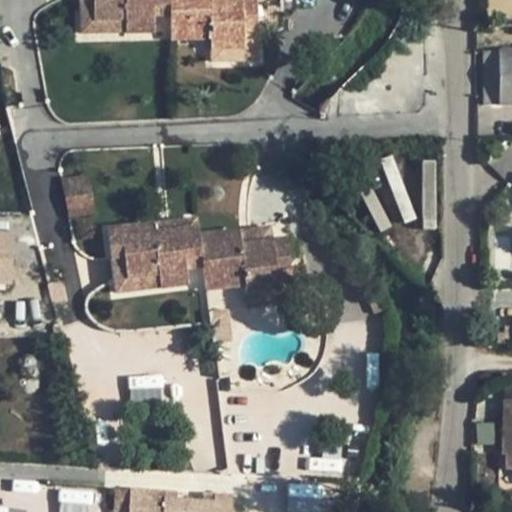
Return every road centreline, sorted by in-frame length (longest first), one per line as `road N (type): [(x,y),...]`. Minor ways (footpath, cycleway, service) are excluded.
road 1 (residential): [(448,511),(458,0)]
road 2 (residential): [(0,471),(267,482)]
